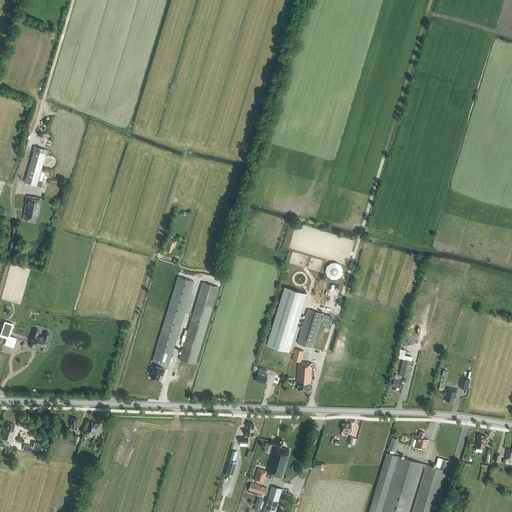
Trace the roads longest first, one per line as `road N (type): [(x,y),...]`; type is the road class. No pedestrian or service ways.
road 1 (secondary): [(511,423),(0,400)]
road 2 (track): [(0,289),(14,234),(13,187),(74,0)]
